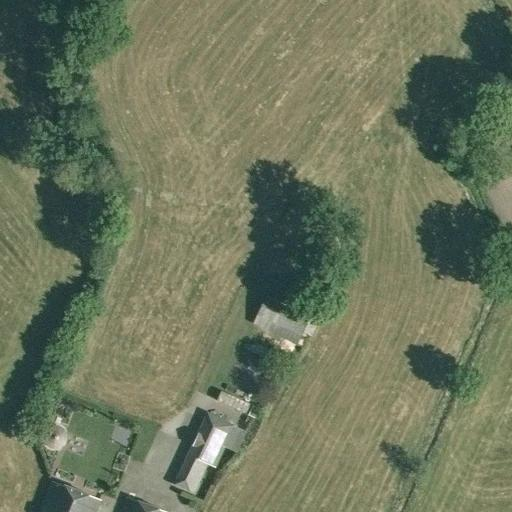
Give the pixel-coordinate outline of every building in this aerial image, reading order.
[(266,304),(257,324),(299,343),(308,322),(266,304)] [(259,408),(253,405),(248,415),(255,418),(259,408)] [(232,425),(207,412),(172,483),(189,492),(196,490),(208,463),(212,464),(232,425)] [(95,511),(100,500),(53,482),(41,511),(95,511)] [(164,511),(128,498),(122,511),(164,511)]
